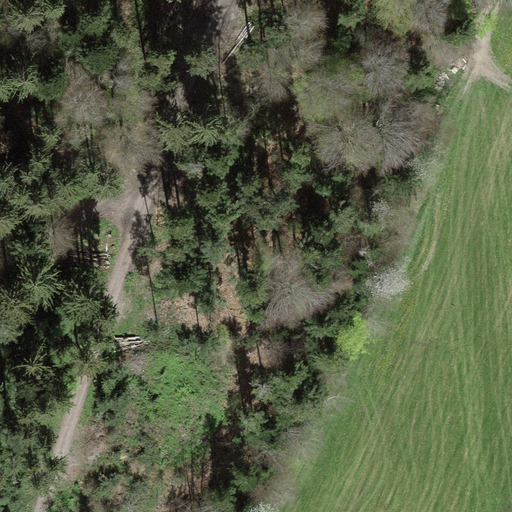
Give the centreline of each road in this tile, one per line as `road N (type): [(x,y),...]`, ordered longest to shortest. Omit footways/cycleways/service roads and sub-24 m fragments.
road 1 (track): [(40,511),(169,135),(225,0)]
road 2 (track): [(0,259),(108,195),(169,135)]
